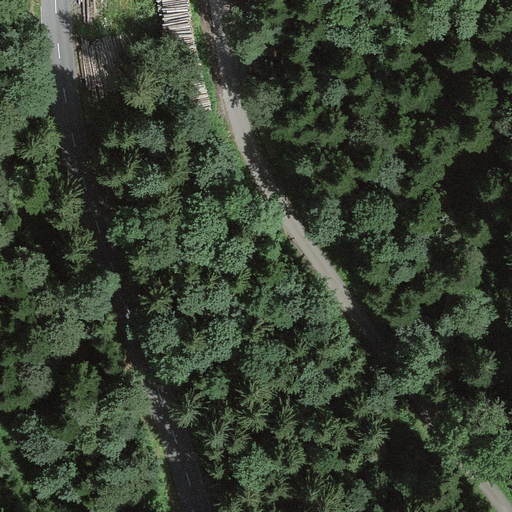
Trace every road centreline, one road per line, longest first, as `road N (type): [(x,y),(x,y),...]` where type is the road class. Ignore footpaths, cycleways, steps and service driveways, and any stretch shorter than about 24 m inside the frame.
road 1 (tertiary): [(56,0),(85,189),(197,511)]
road 2 (track): [(214,0),(237,121),(253,157),(426,412)]
road 3 (track): [(426,412),(510,511)]
